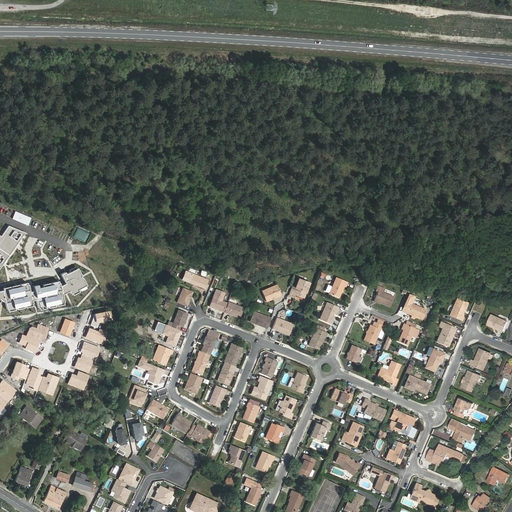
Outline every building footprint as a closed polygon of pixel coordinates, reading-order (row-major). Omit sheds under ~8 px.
[(12,218),(28,225),(31,218),(15,211),(12,218)] [(0,267),(25,232),(8,225),(1,236),(0,235),(0,267)] [(0,299),(1,300),(3,302),(5,302),(7,310),(8,309),(8,311),(15,310),(15,308),(16,308),(17,309),(24,308),(23,306),(25,306),(25,308),(32,306),(32,304),(33,304),(32,300),(36,300),(38,308),(39,307),(40,309),(46,308),(46,306),(48,306),(48,308),(55,306),(54,304),(56,304),(56,306),(63,304),(63,302),(64,302),(62,295),(69,291),(70,293),(71,293),(72,295),(79,292),(78,290),(79,289),(80,291),(86,288),(85,286),(86,285),(82,277),(81,278),(81,276),(77,268),(76,269),(75,267),(69,270),(70,272),(65,274),(64,272),(60,274),(65,284),(60,286),(59,283),(58,281),(51,282),(51,284),(50,285),(49,283),(43,284),(43,287),(38,288),(38,285),(33,286),(34,291),(30,291),(29,284),(27,285),(27,282),(20,284),(20,286),(19,286),(18,285),(11,286),(12,288),(10,288),(10,286),(3,288),(3,290),(0,290),(0,299)] [(209,278),(194,272),(190,281),(205,287),(209,278)] [(310,281),(299,277),(296,286),(294,285),(290,294),(294,296),(295,293),(304,296),(310,281)] [(346,287),(348,282),(337,277),(329,294),(339,298),(341,292),(342,293),(343,290),(342,290),(344,286),(346,287)] [(278,283),(263,290),(267,300),(283,294),(278,283)] [(194,290),(184,286),(178,300),(188,304),(194,290)] [(390,307),(394,297),(383,293),(385,289),(378,286),(376,290),(378,290),(374,301),(380,304),(381,303),(390,307)] [(225,310),(228,302),(222,299),(226,291),(217,287),(211,305),(225,310)] [(462,316),(468,302),(457,298),(450,316),(462,321),(464,317),(462,316)] [(228,302),(225,310),(240,316),(244,306),(229,300),(228,302)] [(336,313),(338,307),(327,302),(320,319),(331,324),(334,316),(333,315),(334,312),(336,313)] [(423,319),(426,310),(412,304),(408,312),(423,319)] [(173,325),(179,328),(181,324),(183,325),(189,312),(180,308),(173,325)] [(111,310),(94,313),(90,325),(97,328),(99,323),(113,321),(111,310)] [(272,317),(255,310),(251,320),(268,327),(272,317)] [(503,333),(507,322),(492,315),(487,325),(499,330),(499,331),(503,333)] [(294,323),(278,317),(273,327),(281,330),(281,329),(283,330),(283,331),(290,334),(294,323)] [(75,322),(64,318),(59,333),(70,337),(75,322)] [(382,330),(384,326),(374,322),(372,326),(370,325),(364,340),(374,344),(380,329),(382,330)] [(173,325),(167,323),(163,332),(170,334),(167,340),(176,344),(182,329),(179,328),(173,325)] [(415,338),(419,330),(404,323),(402,329),(403,330),(398,341),(407,345),(411,336),(415,338)] [(448,347),(456,328),(445,323),(437,342),(448,347)] [(48,328),(38,324),(36,329),(30,326),(26,336),(39,342),(42,338),(44,339),(48,328)] [(319,350),(326,332),(322,330),(323,328),(317,325),(309,345),(319,350)] [(98,331),(88,328),(84,338),(103,345),(108,331),(99,328),(98,331)] [(205,343),(202,350),(210,353),(211,353),(217,337),(207,333),(204,342),(205,343)] [(26,336),(22,335),(19,343),(25,346),(24,349),(35,353),(39,342),(26,336)] [(388,348),(392,339),(387,337),(383,346),(388,348)] [(0,356),(9,344),(2,339),(0,341),(0,356)] [(100,347),(84,341),(80,351),(82,352),(81,355),(92,360),(93,356),(97,357),(100,347)] [(244,347),(233,342),(231,346),(242,350),(244,347)] [(174,349),(160,343),(156,351),(154,357),(167,362),(171,351),(173,351),(174,349)] [(358,356),(361,349),(352,345),(346,359),(355,362),(358,356)] [(231,346),(225,360),(226,360),(235,364),(237,365),(240,357),(238,357),(239,355),(240,356),(242,350),(231,346)] [(202,373),(210,353),(202,350),(201,349),(193,369),(202,373)] [(441,363),(445,354),(434,349),(425,367),(435,371),(439,362),(441,363)] [(484,370),(491,353),(480,349),(475,361),(472,360),(471,364),(484,370)] [(92,360),(81,355),(80,358),(77,357),(73,368),(88,374),(94,360),(92,360)] [(278,360),(267,355),(265,359),(267,360),(262,372),(272,376),(278,360)] [(140,364),(150,368),(152,363),(147,361),(142,359),(140,364)] [(235,364),(226,360),(219,379),(229,383),(232,375),(231,375),(232,372),(233,373),(235,368),(234,368),(235,364)] [(25,365),(15,361),(11,374),(26,380),(30,369),(24,367),(25,365)] [(395,378),(400,365),(391,361),(388,370),(382,368),(378,376),(393,383),(392,384),(395,385),(398,380),(395,378)] [(166,368),(152,363),(150,368),(151,373),(148,379),(158,382),(162,371),(164,372),(166,368)] [(41,371),(32,367),(25,386),(37,390),(42,377),(39,376),(41,371)] [(76,375),(71,373),(67,384),(83,390),(89,375),(78,371),(76,375)] [(197,392),(203,376),(192,371),(186,387),(197,392)] [(478,384),(481,376),(469,371),(466,378),(467,382),(464,383),(462,387),(473,391),(475,384),(478,384)] [(303,389),(308,376),(298,372),(291,388),(302,393),(304,389),(303,389)] [(46,378),(42,377),(37,390),(52,396),(60,378),(48,373),(46,378)] [(255,385),(252,393),(266,398),(271,384),(268,383),(270,378),(261,374),(259,379),(261,380),(259,384),(260,385),(259,387),(255,385)] [(426,393),(430,384),(409,376),(405,387),(414,391),(414,388),(426,393)] [(276,380),(270,378),(268,383),(271,384),(266,398),(268,399),(276,380)] [(0,396),(7,402),(17,390),(3,379),(0,383),(0,396)] [(147,388),(135,384),(131,393),(135,395),(132,401),(141,404),(146,392),(145,392),(147,388)] [(220,405),(227,388),(217,384),(210,401),(220,405)] [(349,393),(348,394),(335,389),(331,399),(344,404),(346,401),(350,402),(353,394),(349,393)] [(290,414),(296,400),(286,396),(279,411),(283,413),(282,415),(291,418),(292,415),(290,414)] [(471,408),(473,404),(460,398),(455,410),(456,410),(454,414),(464,418),(465,414),(466,409),(467,410),(471,408)] [(168,410),(156,402),(152,399),(147,409),(150,411),(162,419),(168,410)] [(385,410),(377,406),(377,405),(369,402),(369,401),(365,399),(362,406),(366,408),(364,413),(381,420),(385,410)] [(244,417),(254,421),(260,405),(249,401),(247,405),(249,406),(244,417)] [(42,418),(26,406),(19,415),(35,427),(42,418)] [(412,424),(415,419),(394,410),(391,418),(397,421),(394,428),(399,431),(401,428),(404,429),(407,422),(412,424)] [(179,411),(172,423),(186,431),(192,421),(182,415),(182,414),(179,411)] [(251,425),(241,420),(235,436),(245,440),(251,425)] [(328,431),(331,424),(323,420),(321,425),(316,423),(310,436),(320,440),(325,430),(328,431)] [(471,440),(475,431),(460,424),(461,423),(457,421),(454,430),(457,431),(454,438),(463,442),(465,437),(471,440)] [(138,422),(130,424),(133,439),(135,440),(138,440),(138,438),(138,435),(141,434),(138,422)] [(197,425),(194,423),(189,431),(192,433),(192,434),(197,437),(198,439),(200,440),(203,440),(204,441),(210,430),(198,423),(197,425)] [(275,425),(272,423),(266,438),(277,443),(282,432),(284,428),(276,424),(275,425)] [(342,440),(346,441),(347,439),(356,443),(363,427),(353,423),(348,433),(345,432),(342,440)] [(122,424),(119,424),(115,432),(118,444),(120,446),(122,445),(125,447),(127,445),(122,424)] [(79,435),(70,429),(63,440),(64,440),(64,441),(66,442),(67,442),(70,444),(73,443),(74,446),(80,450),(86,441),(78,436),(79,435)] [(399,464),(405,449),(404,449),(406,445),(398,442),(394,451),(390,449),(386,459),(399,464)] [(246,449),(232,443),(230,447),(231,447),(230,451),(233,453),(230,461),(239,465),(246,449)] [(464,455),(450,449),(440,444),(437,451),(431,449),(427,457),(444,464),(447,457),(449,456),(461,461),(464,455)] [(156,456),(152,463),(161,468),(168,456),(158,451),(156,456)] [(273,461),(275,456),(263,451),(256,468),(266,472),(271,460),(273,461)] [(357,462),(355,464),(346,456),(339,452),(335,462),(340,464),(353,475),(361,466),(357,462)] [(299,472),(308,476),(315,459),(304,455),(302,460),(303,460),(299,472)] [(139,470),(127,463),(120,475),(127,479),(125,482),(131,485),(135,478),(132,476),(132,475),(133,473),(134,473),(137,474),(139,470)] [(21,466),(15,481),(27,485),(32,471),(21,466)] [(391,480),(393,476),(382,471),(372,467),(370,472),(380,476),(374,488),(384,492),(390,479),(391,480)] [(506,482),(510,475),(494,467),(487,481),(495,485),(498,478),(506,482)] [(69,475),(58,472),(56,478),(67,482),(69,475)] [(231,478),(228,477),(225,485),(231,487),(236,474),(233,473),(231,478)] [(84,481),(84,480),(75,477),(72,486),(82,489),(84,481)] [(121,486),(124,482),(117,478),(111,489),(115,491),(113,496),(123,502),(129,490),(123,487),(121,486)] [(99,487),(84,481),(82,489),(97,494),(99,487)] [(261,489),(260,489),(261,485),(254,481),(246,501),(255,505),(261,489)] [(435,507),(438,498),(434,496),(434,495),(431,493),(429,489),(424,491),(419,490),(421,485),(416,483),(411,495),(414,496),(414,498),(413,500),(418,502),(420,499),(424,501),(424,502),(435,507)] [(58,508),(64,497),(66,493),(51,485),(43,501),(58,508)] [(173,491),(161,485),(159,488),(158,490),(155,496),(167,503),(173,491)] [(296,511),(303,495),(292,490),(290,496),(288,501),(289,501),(287,507),(296,511)] [(486,505),(491,498),(484,494),(482,497),(480,496),(473,506),(480,511),(484,504),(486,505)] [(190,509),(195,511),(216,511),(219,506),(197,495),(190,509)] [(347,504),(344,511),(346,511),(348,511),(349,511),(350,511),(358,511),(364,498),(356,495),(351,505),(347,504)] [(163,504),(154,499),(151,504),(155,505),(153,508),(150,506),(146,511),(168,511),(161,508),(163,504)] [(118,511),(122,505),(113,500),(106,511),(118,511)]
